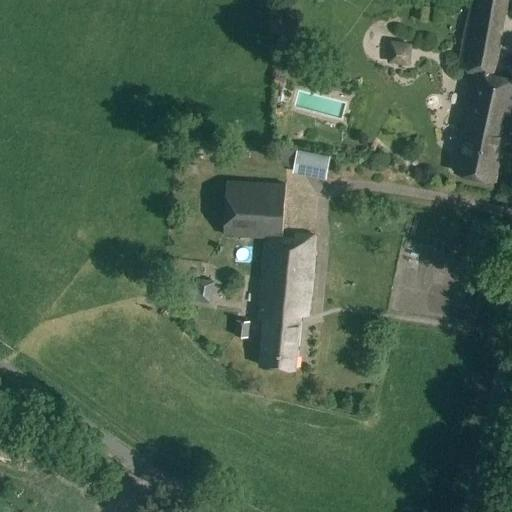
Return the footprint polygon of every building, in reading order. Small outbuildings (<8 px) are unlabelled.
[(511,131),(511,79),(494,76),(509,0),(482,0),(468,71),(473,72),(456,156),(462,157),(459,173),(495,181),(508,130),(511,131)] [(429,20),(431,9),(417,7),(415,18),(429,20)] [(414,65),(414,40),(393,39),(392,64),(414,65)] [(327,179),(331,157),(297,151),(293,173),(327,179)] [(227,182),(224,235),(269,238),(283,239),(284,232),(286,186),(227,182)] [(316,235),(284,232),(283,239),(269,238),(256,365),(297,368),(302,315),(308,316),(316,235)] [(250,338),(252,322),(237,320),(235,336),(250,338)]
